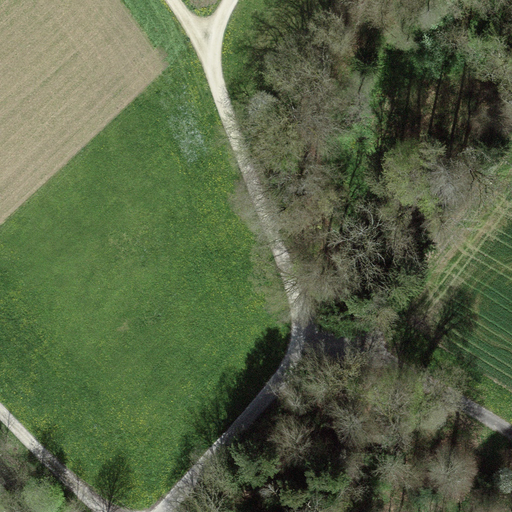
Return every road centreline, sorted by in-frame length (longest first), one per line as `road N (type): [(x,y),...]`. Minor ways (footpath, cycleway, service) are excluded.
road 1 (track): [(230,0),(205,43),(227,120),(295,250),(300,313),(287,369)]
road 2 (track): [(287,369),(313,363),(393,381),(511,439)]
road 3 (track): [(164,511),(287,369)]
